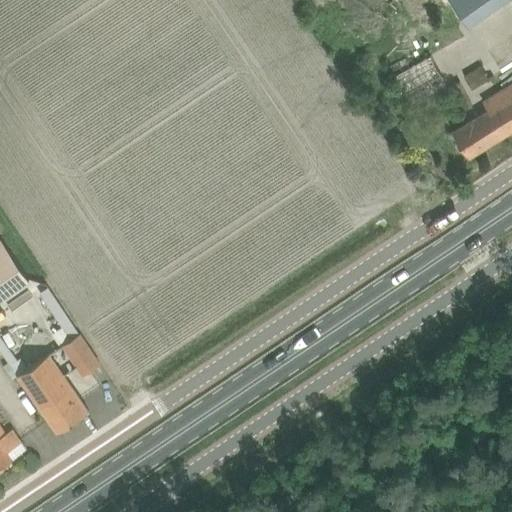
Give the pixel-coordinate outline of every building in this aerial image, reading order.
[(451,0),(469,24),(503,0),(451,0)] [(391,62),(412,99),(446,80),(431,53),(410,64),(405,55),(391,62)] [(481,64),(464,74),(472,88),(489,78),(481,64)] [(453,130),(469,156),(511,129),(511,82),(484,100),(489,108),(453,130)] [(468,97),(456,102),(460,111),(472,105),(468,97)] [(0,298),(29,278),(0,237),(0,298)] [(63,343),(84,373),(101,361),(81,332),(63,343)] [(47,414),(58,431),(89,410),(78,393),(50,354),(18,376),(47,414)] [(0,466),(13,458),(7,449),(21,440),(13,427),(6,432),(0,422),(0,466)]
